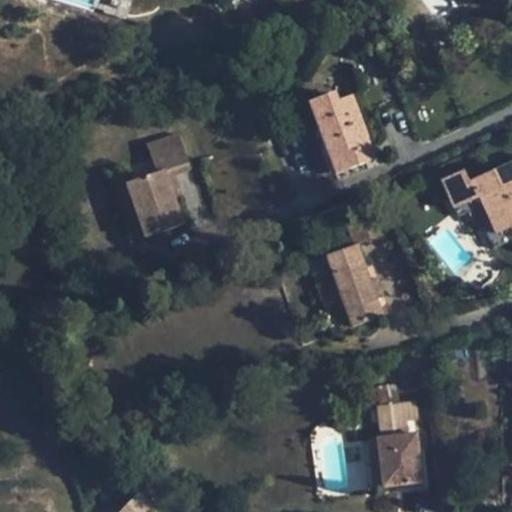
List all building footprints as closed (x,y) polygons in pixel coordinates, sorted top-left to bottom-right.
[(162,54),(152,41),(143,48),(154,61),(162,54)] [(373,161),(349,97),(336,102),(332,93),(308,103),(335,175),(373,161)] [(182,226),(163,172),(188,163),(178,135),(146,147),(156,173),(125,184),(145,239),(182,226)] [(452,211),(464,205),(477,199),(494,235),(510,228),(511,232),(511,161),(467,183),(461,172),(438,182),(452,211)] [(477,199),(464,205),(486,252),(511,240),(511,232),(510,228),(494,235),(477,199)] [(385,235),(376,211),(345,222),(352,246),(385,235)] [(355,249),(326,259),(350,327),(379,316),(355,249)] [(420,483),(414,435),(408,436),(406,421),(416,419),(414,402),(398,405),(395,386),(375,389),(378,408),(376,408),(380,440),(376,440),(382,487),(420,483)] [(153,511),(135,494),(117,511),(153,511)]
